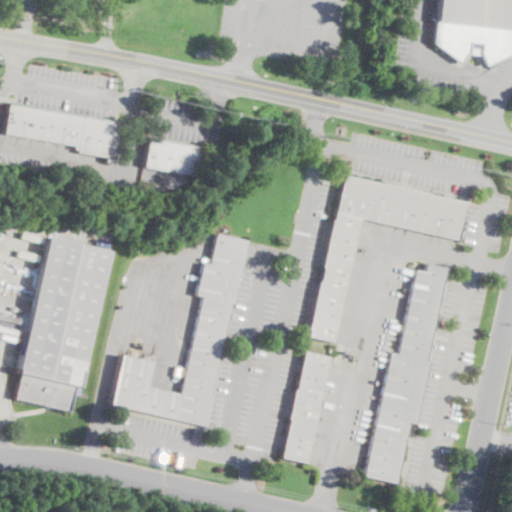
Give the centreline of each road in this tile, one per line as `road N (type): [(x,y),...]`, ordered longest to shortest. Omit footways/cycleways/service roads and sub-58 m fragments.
road 1 (residential): [(511,305),(461,511),(0,462)]
road 2 (tertiary): [(0,36),(511,141)]
